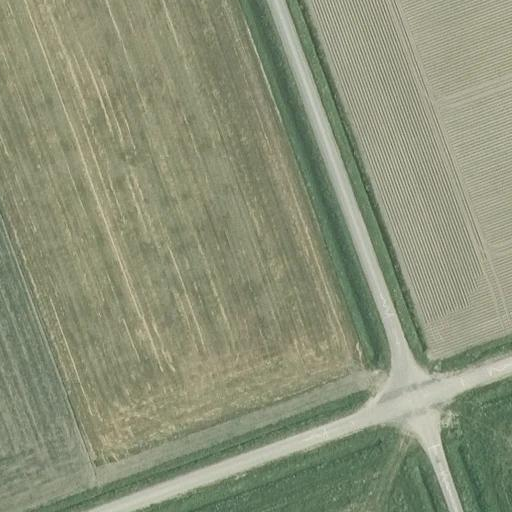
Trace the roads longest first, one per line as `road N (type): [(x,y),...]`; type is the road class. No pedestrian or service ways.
road 1 (unclassified): [(416,399),(273,0)]
road 2 (unclassified): [(111,511),(416,399)]
